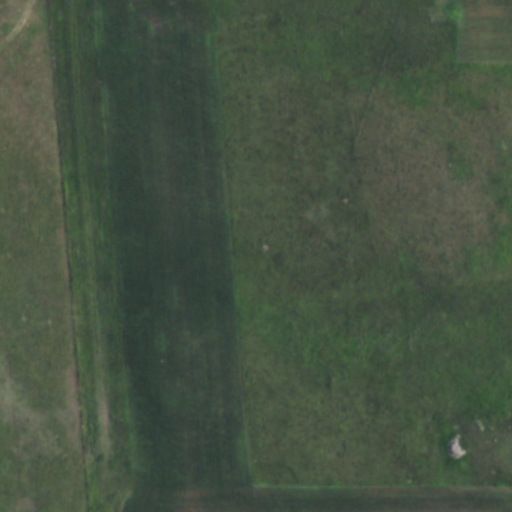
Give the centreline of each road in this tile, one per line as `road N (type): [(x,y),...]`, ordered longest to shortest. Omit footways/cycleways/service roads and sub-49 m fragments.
road 1 (track): [(99,511),(58,0)]
road 2 (track): [(298,0),(337,230),(360,268),(397,282),(438,284),(511,271)]
